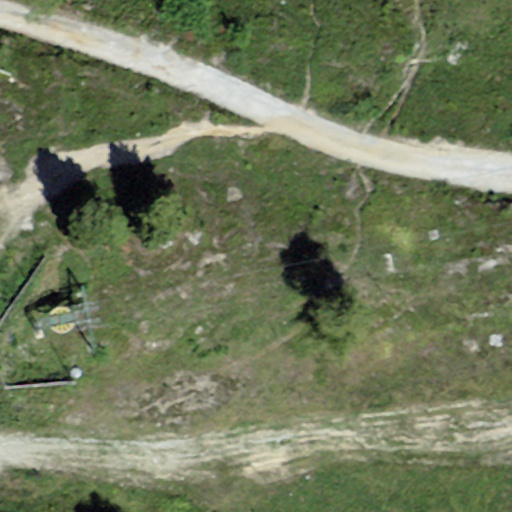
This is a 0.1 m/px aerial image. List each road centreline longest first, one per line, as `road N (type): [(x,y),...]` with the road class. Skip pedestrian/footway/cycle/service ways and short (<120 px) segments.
road 1 (track): [(0,19),(168,70),(343,154),(511,182)]
road 2 (track): [(0,455),(204,483),(414,443),(511,434)]
